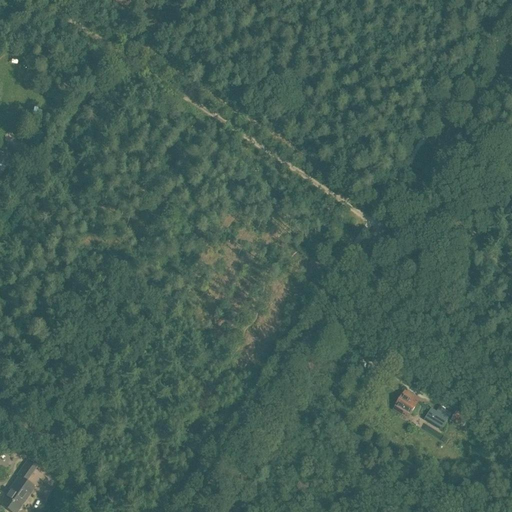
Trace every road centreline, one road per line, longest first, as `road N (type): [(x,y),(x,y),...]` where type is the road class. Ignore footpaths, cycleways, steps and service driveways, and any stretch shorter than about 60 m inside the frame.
road 1 (tertiary): [(191,511),(511,49)]
road 2 (track): [(388,228),(52,0)]
road 3 (unknown): [(212,0),(420,147)]
road 4 (unknown): [(0,226),(102,75),(147,64)]
road 5 (track): [(511,139),(388,228)]
road 6 (track): [(388,228),(441,231),(511,273)]
